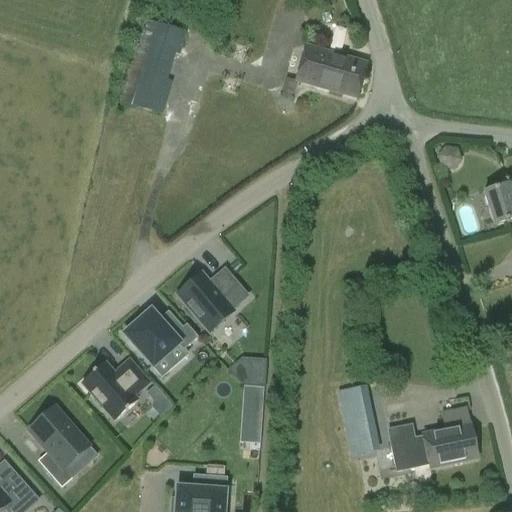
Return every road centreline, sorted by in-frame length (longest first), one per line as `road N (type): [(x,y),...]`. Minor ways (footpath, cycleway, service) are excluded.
road 1 (residential): [(0,410),(177,253),(301,166)]
road 2 (unclassified): [(511,482),(406,125)]
road 3 (unclassified): [(406,125),(364,0)]
